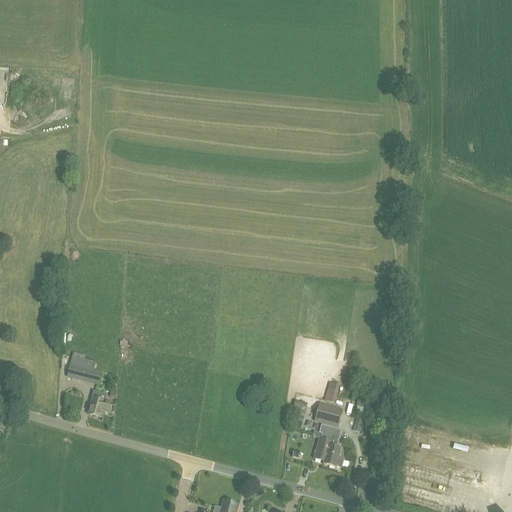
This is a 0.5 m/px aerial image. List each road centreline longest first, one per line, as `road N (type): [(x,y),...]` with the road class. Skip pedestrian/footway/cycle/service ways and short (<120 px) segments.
road 1 (unclassified): [(379,511),(189,460)]
road 2 (unclassified): [(189,460),(0,407)]
